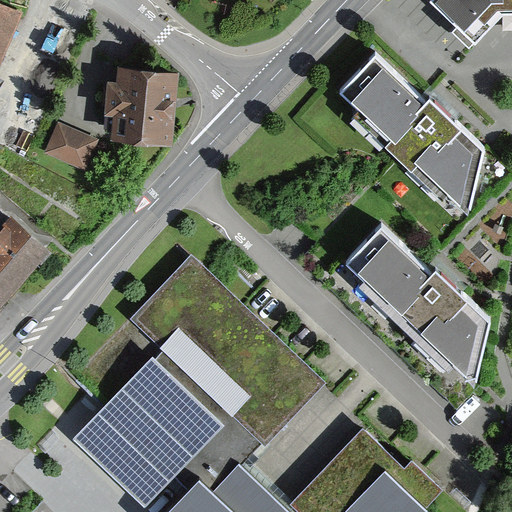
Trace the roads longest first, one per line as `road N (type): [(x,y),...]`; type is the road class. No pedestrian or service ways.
road 1 (residential): [(179,175),(470,452)]
road 2 (secondary): [(0,373),(179,175)]
road 3 (residential): [(250,101),(123,0)]
road 4 (secondary): [(250,101),(347,0)]
